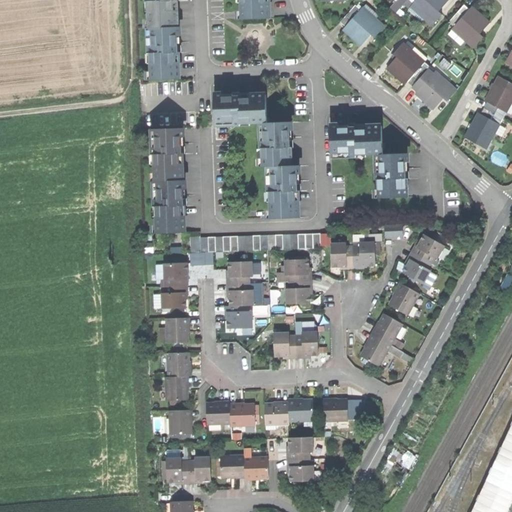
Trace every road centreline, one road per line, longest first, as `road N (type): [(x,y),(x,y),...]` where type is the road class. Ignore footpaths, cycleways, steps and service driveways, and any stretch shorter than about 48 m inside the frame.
road 1 (residential): [(198,128),(202,221),(215,229),(315,225),(321,216),(313,64)]
road 2 (track): [(0,114),(118,101),(133,73),(129,0)]
road 3 (residential): [(510,212),(402,405)]
road 4 (residential): [(339,376),(240,379),(206,343),(204,278)]
road 5 (residential): [(202,0),(205,72),(313,64)]
road 6 (residential): [(439,148),(504,34),(507,0)]
road 7 (residential): [(439,148),(324,46)]
road 8 (residential): [(402,405),(344,511)]
